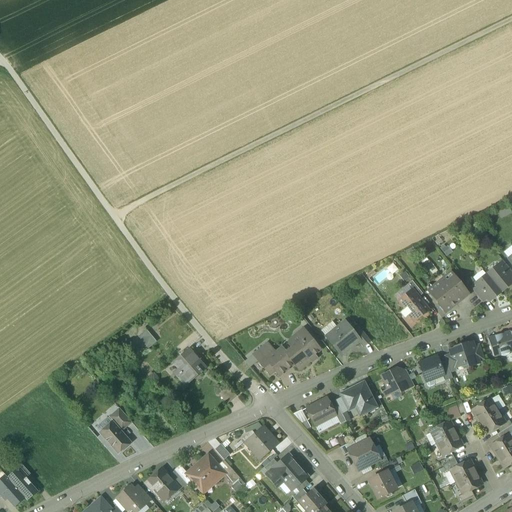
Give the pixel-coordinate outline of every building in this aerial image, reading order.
[(511,275),(511,273),(503,262),(498,266),(509,279),(511,275)] [(498,266),(475,284),(477,287),(487,300),(489,301),(511,283),(509,279),(498,266)] [(447,281),(444,278),(428,291),(445,313),(468,295),(453,276),(447,281)] [(422,295),(412,281),(407,285),(411,291),(418,298),(422,295)] [(487,300),(477,287),(473,291),(483,303),(487,300)] [(411,291),(398,301),(404,309),(400,313),(405,319),(409,315),(414,321),(428,311),(418,298),(411,291)] [(344,322),(326,337),(341,356),(358,342),(359,341),(354,334),(344,322)] [(145,329),(136,336),(147,348),(156,341),(145,329)] [(370,341),(360,329),(354,334),(359,341),(358,342),(362,348),(370,341)] [(510,333),(503,335),(502,334),(495,337),(488,340),(488,339),(487,340),(489,347),(490,350),(493,357),(500,355),(501,356),(509,354),(509,352),(511,350),(511,336),(511,335),(511,332),(510,332),(510,333)] [(301,340),(297,335),(292,339),(291,347),(293,350),(287,355),(287,356),(293,364),(298,370),(311,360),(312,362),(316,358),(313,356),(319,351),(313,344),(314,343),(307,335),(301,340)] [(267,344),(253,355),(258,361),(272,350),(267,344)] [(465,345),(456,348),(456,349),(449,351),(450,354),(455,368),(456,368),(463,366),(464,369),(479,364),(479,363),(473,347),(472,344),(465,346),(465,345)] [(479,345),(473,347),(479,363),(484,361),(479,345)] [(206,369),(189,349),(172,363),(180,373),(177,375),(178,376),(176,377),(182,384),(197,371),(200,374),(206,369)] [(278,358),(272,350),(258,361),(269,375),(274,371),(279,376),(293,364),(287,356),(287,355),(285,352),(278,358)] [(450,354),(444,357),(446,362),(450,373),(457,371),(456,368),(455,368),(450,354)] [(436,357),(419,364),(424,379),(425,379),(431,376),(433,380),(443,376),(439,364),(436,357)] [(446,362),(439,364),(443,376),(445,381),(452,379),(450,373),(446,362)] [(397,370),(393,372),(393,373),(390,374),(389,372),(383,376),(387,385),(385,386),(387,390),(390,394),(395,392),(400,393),(407,390),(406,389),(399,375),(397,370)] [(406,372),(399,375),(406,389),(413,385),(406,372)] [(431,376),(425,379),(427,386),(429,387),(434,386),(434,384),(433,380),(431,376)] [(363,383),(340,395),(342,397),(349,411),(359,405),(364,414),(376,408),(363,383)] [(236,397),(228,387),(218,395),(227,405),(236,397)] [(499,395),(493,397),(497,409),(503,407),(499,395)] [(342,397),(335,401),(338,408),(342,415),(349,411),(342,397)] [(326,398),(306,409),(308,414),(307,416),(309,419),(311,419),(314,425),(326,419),(326,420),(335,416),(333,410),(326,398)] [(490,400),(471,411),(479,423),(497,411),(490,400)] [(461,401),(455,403),(459,414),(465,412),(461,401)] [(342,415),(338,408),(333,410),(335,416),(340,425),(345,422),(342,415)] [(131,423),(119,410),(110,418),(122,431),(131,423)] [(293,413),(299,423),(305,419),(299,410),(293,413)] [(497,411),(479,423),(486,435),(497,428),(505,423),(497,411)] [(444,416),(426,425),(430,432),(430,431),(448,422),(444,416)] [(505,423),(497,428),(500,433),(511,426),(509,421),(505,423)] [(430,431),(430,432),(436,444),(456,434),(449,422),(448,422),(430,431)] [(500,433),(497,435),(500,440),(509,435),(511,433),(511,425),(511,426),(500,433)] [(130,443),(114,426),(102,436),(118,454),(130,443)] [(263,426),(243,443),(259,461),(279,444),(263,426)] [(456,434),(436,444),(443,456),(462,446),(456,434)] [(500,440),(490,447),(497,458),(511,448),(511,440),(509,435),(500,440)] [(356,447),(350,450),(351,452),(360,470),(379,461),(368,440),(356,447)] [(353,441),(339,448),(343,456),(351,452),(350,450),(356,447),(353,441)] [(229,455),(220,445),(214,450),(223,461),(224,461),(229,455)] [(511,448),(497,458),(504,469),(511,463),(511,448)] [(307,477),(288,455),(277,465),(268,473),(267,474),(278,486),(283,482),(291,491),(294,488),(304,480),(307,477)] [(197,466),(186,476),(201,492),(212,483),(214,485),(224,476),(225,474),(218,466),(214,462),(212,463),(206,456),(196,465),(197,466)] [(453,456),(440,462),(443,468),(455,461),(453,456)] [(273,460),(263,468),(268,473),(277,465),(273,460)] [(395,460),(379,468),(382,474),(387,472),(399,467),(395,460)] [(224,461),(223,461),(218,466),(225,474),(224,476),(232,485),(239,479),(224,461)] [(455,461),(443,468),(446,474),(450,471),(458,467),(455,461)] [(458,467),(450,471),(456,482),(475,472),(469,461),(458,467)] [(413,474),(422,469),(418,462),(409,467),(413,474)] [(31,475),(22,465),(17,469),(19,471),(26,479),(31,475)] [(162,470),(145,484),(151,491),(153,489),(162,499),(169,493),(169,494),(176,488),(177,487),(168,477),(162,470)] [(26,479),(19,471),(9,480),(6,478),(25,499),(36,490),(26,479)] [(186,485),(174,471),(168,477),(177,487),(176,488),(179,491),(186,485)] [(382,474),(369,481),(369,483),(377,499),(385,495),(386,496),(387,497),(391,495),(391,493),(391,492),(396,490),(387,472),(382,474)] [(475,472),(456,482),(462,495),(471,490),(482,485),(475,472)] [(25,499),(6,478),(0,483),(0,491),(3,495),(12,506),(23,497),(25,499)] [(304,480),(294,488),(299,493),(303,490),(308,485),(304,480)] [(150,500),(138,486),(133,491),(145,504),(150,500)] [(130,487),(117,498),(129,511),(133,508),(134,509),(136,508),(138,511),(145,504),(133,491),(130,487)] [(327,504),(313,489),(306,494),(297,503),(304,511),(329,511),(324,506),(327,504)] [(299,493),(293,499),(297,503),(306,494),(303,490),(299,493)] [(414,490),(402,497),(406,506),(411,503),(411,504),(419,500),(414,490)] [(462,495),(458,497),(461,502),(473,496),(471,490),(462,495)] [(100,499),(85,511),(111,511),(112,511),(100,499)] [(406,506),(393,511),(415,511),(411,504),(411,503),(406,506)]
